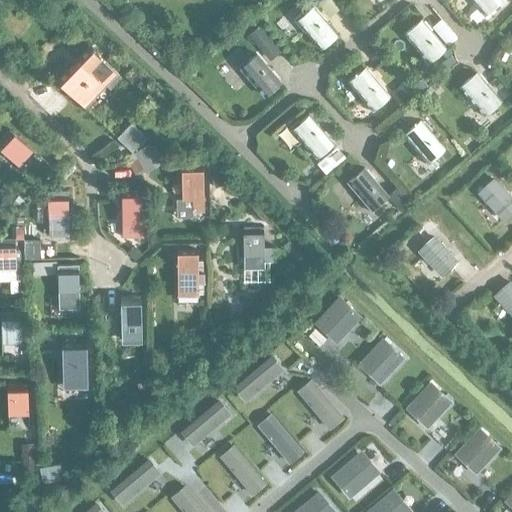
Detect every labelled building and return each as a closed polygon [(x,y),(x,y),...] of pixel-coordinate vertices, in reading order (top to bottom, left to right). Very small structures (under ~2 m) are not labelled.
[(491,6),(498,0),(473,0),(478,5),(477,7),(484,16),(493,8),(491,6)] [(336,33),(313,6),(303,13),(302,12),(293,19),(301,28),(302,26),(320,47),(336,33)] [(435,54),(444,46),(421,19),(404,32),(422,53),(420,55),(428,63),(437,56),(435,54)] [(121,76),(92,48),(59,82),(82,104),(103,82),(109,88),(121,76)] [(280,81),(256,53),(247,61),(246,59),(237,67),(245,76),(246,74),(264,95),(280,81)] [(379,102),(388,94),(364,66),(348,80),(366,101),(364,102),(372,111),(380,104),(379,102)] [(491,107),(500,99),(476,71),(460,85),(477,106),(476,107),(483,116),(492,108),(491,107)] [(316,156),(332,142),(308,114),(299,122),(298,120),(289,128),(296,137),(298,135),(316,156)] [(7,117),(0,123),(0,142),(21,163),(31,152),(36,157),(42,151),(7,117)] [(434,155),(443,147),(420,119),(404,133),(421,154),(420,155),(427,164),(436,156),(434,155)] [(132,151),(146,135),(131,121),(117,136),(132,151)] [(152,141),(133,152),(145,172),(163,162),(152,141)] [(181,209),(201,209),(200,165),(179,165),(181,209)] [(378,202),(387,195),(363,167),(347,181),(365,201),(363,203),(371,212),(379,204),(378,202)] [(478,192),(503,219),(511,210),(511,198),(493,178),(478,192)] [(48,233),(69,231),(68,188),(47,189),(48,233)] [(122,237),(142,236),(142,192),(121,193),(122,237)] [(243,269),(264,268),(262,224),(242,225),(243,269)] [(0,281),(16,282),(15,237),(0,237),(0,281)] [(433,237),(419,250),(441,274),(456,260),(433,237)] [(177,294),(198,294),(197,250),(176,250),(177,294)] [(58,308),(79,307),(78,263),(57,264),(58,308)] [(511,284),(509,281),(495,295),(511,314),(511,284)] [(120,337),(141,337),(140,293),(119,293),(120,337)] [(337,296),(314,320),(336,340),(358,316),(337,296)] [(0,315),(2,353),(22,352),(20,308),(0,309),(0,315)] [(381,336),(358,361),(380,381),(403,356),(381,336)] [(86,386),(84,337),(61,338),(62,371),(63,379),(77,379),(77,386),(86,386)] [(271,356),(232,388),(243,401),(282,369),(271,356)] [(342,414),(308,377),(296,387),(328,426),(342,414)] [(7,425),(28,424),(26,380),(6,381),(7,425)] [(430,383),(409,405),(420,417),(419,418),(428,426),(436,417),(435,416),(450,401),(430,383)] [(219,400),(181,433),(191,445),(229,412),(219,400)] [(302,450),(270,412),(258,422),(289,460),(302,450)] [(478,428),(457,451),(469,462),(468,463),(477,471),(485,463),(484,462),(498,447),(478,428)] [(265,482),(233,444),(220,454),(252,492),(265,482)] [(332,475),(349,495),(366,480),(367,481),(376,474),(368,465),(367,465),(357,454),(332,475)] [(149,459),(110,492),(120,504),(159,472),(149,459)] [(42,479),(61,476),(60,470),(59,465),(40,468),(42,479)] [(206,511),(184,485),(171,495),(184,511),(206,511)] [(332,511),(334,510),(318,491),(300,505),(299,504),(290,511),(332,511)] [(365,511),(407,511),(400,503),(399,504),(389,492),(365,511)]
